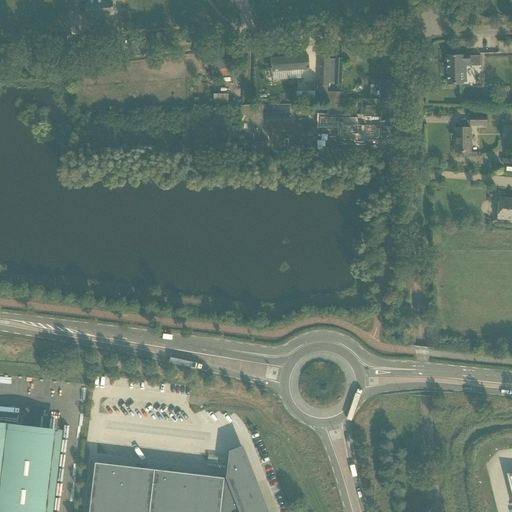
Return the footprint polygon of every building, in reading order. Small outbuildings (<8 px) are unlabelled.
[(70,0),(71,12),(80,11),(79,0),(70,0)] [(97,0),(88,1),(80,2),(80,5),(86,4),(87,17),(114,14),(112,1),(112,0),(97,0)] [(307,90),(307,102),(327,103),(328,86),(329,86),(329,82),(330,58),(330,55),(319,54),(318,85),(308,84),(307,90)] [(271,59),(271,68),(272,74),(273,80),(303,78),(302,70),(309,70),(309,65),(308,56),(271,59)] [(447,56),(448,84),(462,84),(462,82),(466,82),(465,62),(469,62),(469,56),(462,56),(447,56)] [(211,63),(213,78),(235,75),(234,68),(244,67),(243,60),(230,61),(230,60),(211,63)] [(395,81),(392,81),(381,80),(381,81),(370,81),(370,88),(371,88),(370,100),(361,100),(361,114),(371,114),(382,115),(382,100),(380,100),(381,98),(395,98),(395,81)] [(328,107),(328,115),(342,116),(343,92),(330,92),(330,107),(328,107)] [(229,102),(229,93),(216,93),(216,102),(229,102)] [(487,115),(470,115),(470,126),(487,126),(487,115)] [(320,116),(319,125),(340,126),(340,140),(354,141),(354,143),(364,143),(364,141),(377,141),(377,138),(379,138),(379,129),(377,128),(377,125),(357,125),(358,117),(320,116)] [(511,125),(503,125),(502,140),(509,140),(509,137),(511,137),(511,125)] [(471,128),(466,128),(455,128),(455,152),(471,152),(471,128)] [(511,199),(500,199),(498,218),(511,219),(511,199)] [(46,511),(55,434),(0,427),(0,511),(46,511)] [(264,511),(265,511),(267,511),(250,468),(248,469),(243,456),(230,461),(228,477),(229,480),(228,481),(224,480),(224,478),(95,463),(89,511),(264,511)]
